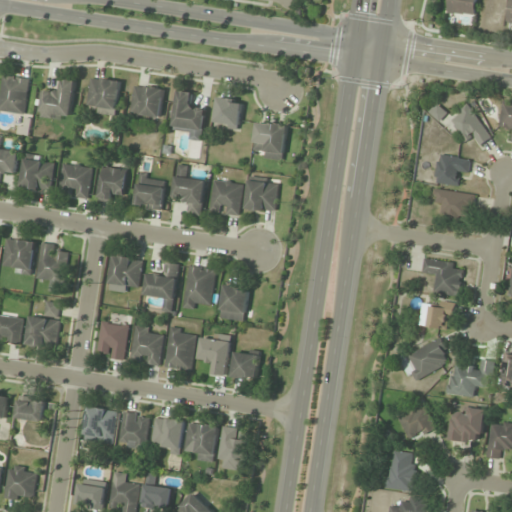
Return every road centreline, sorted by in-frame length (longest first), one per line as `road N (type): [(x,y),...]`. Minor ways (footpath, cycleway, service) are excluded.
road 1 (secondary): [(308,511),(391,0)]
road 2 (secondary): [(360,0),(281,511)]
road 3 (tertiary): [(0,6),(511,81)]
road 4 (tertiary): [(511,56),(122,0)]
road 5 (residential): [(0,365),(295,412)]
road 6 (residential): [(95,226),(51,511)]
road 7 (residential): [(0,48),(141,58),(258,79),(280,91)]
road 8 (residential): [(255,251),(0,210)]
road 9 (residential): [(502,171),(480,325)]
road 10 (residential): [(490,249),(354,225)]
